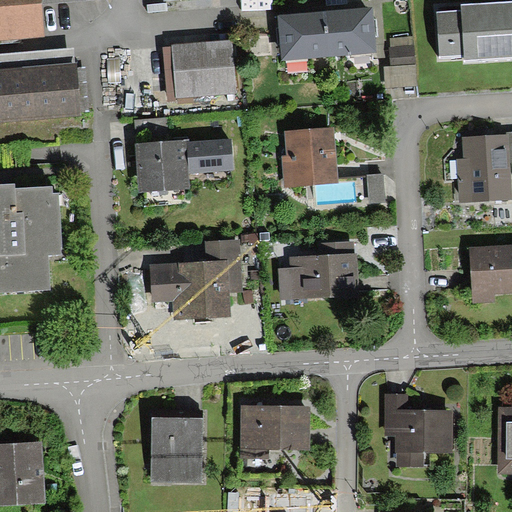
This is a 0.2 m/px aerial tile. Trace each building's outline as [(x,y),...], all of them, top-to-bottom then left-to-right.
[(42,0),(0,0),(0,42),(47,37),(43,5),(42,0)] [(440,56),(463,55),(463,60),(511,57),(511,0),(460,3),(460,12),(437,13),(440,56)] [(377,55),(373,5),(327,8),(330,59),(377,55)] [(281,12),(285,62),(330,59),(327,8),(281,12)] [(237,93),(234,41),(162,45),(166,105),(197,103),(196,96),(237,93)] [(388,48),(390,87),(421,85),(419,47),(388,48)] [(0,126),(84,120),(79,65),(0,71),(0,126)] [(166,119),(135,121),(136,143),(167,142),(166,119)] [(335,130),(285,131),(286,184),(336,183),(335,130)] [(456,161),(458,203),(511,201),(509,176),(511,175),(511,133),(461,136),(462,160),(456,161)] [(139,191),(189,188),(188,174),(237,171),(235,140),(187,143),(187,141),(167,142),(136,143),(139,191)] [(383,174),(364,176),(367,204),(386,202),(383,174)] [(58,258),(55,198),(48,199),(47,192),(10,194),(9,189),(0,189),(0,296),(47,294),(46,259),(58,258)] [(238,295),(236,244),(199,246),(200,267),(141,270),(143,309),(165,308),(166,325),(224,322),(223,295),(238,295)] [(472,302),(495,301),(495,293),(511,292),(511,244),(470,246),(472,302)] [(350,258),(281,263),(285,307),(354,302),(350,258)] [(417,461),(445,460),(444,416),(401,417),(401,399),(378,400),(378,441),(387,441),(388,473),(418,472),(417,461)] [(269,451),(309,451),(309,405),(241,406),(242,458),(269,458),(269,451)] [(511,414),(492,415),(491,478),(511,478),(511,414)] [(202,419),(150,420),(151,484),(202,483),(202,419)] [(0,511),(37,511),(35,446),(0,447),(0,511)]
